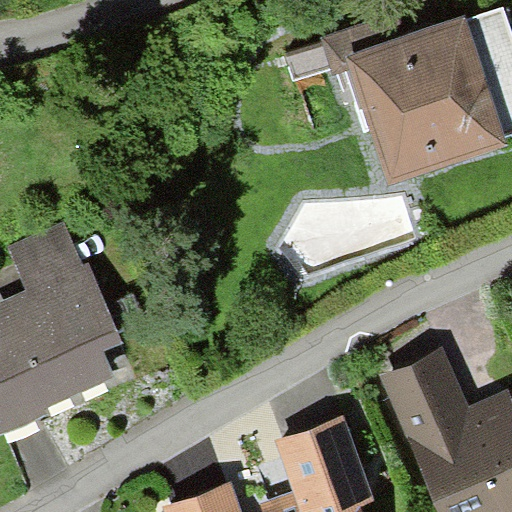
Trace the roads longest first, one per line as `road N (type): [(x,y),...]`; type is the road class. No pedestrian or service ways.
road 1 (residential): [(511,247),(381,306),(23,511)]
road 2 (residential): [(115,0),(0,39)]
